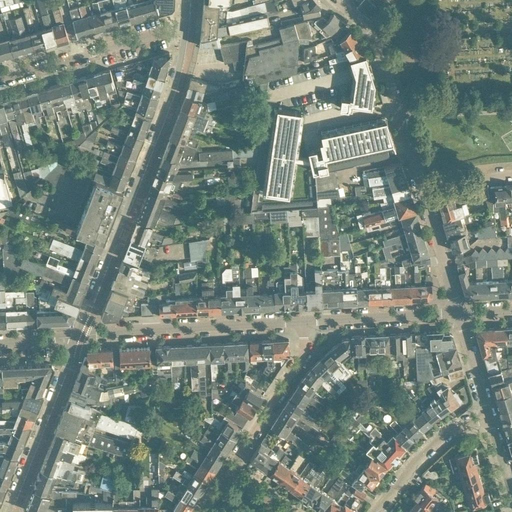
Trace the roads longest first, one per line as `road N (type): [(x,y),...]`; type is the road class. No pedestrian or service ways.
road 1 (residential): [(77,338),(179,66),(185,26)]
road 2 (residential): [(77,338),(303,323)]
road 3 (residential): [(424,194),(371,33),(335,0)]
road 4 (residential): [(0,80),(185,26)]
road 5 (residential): [(8,511),(77,338)]
road 6 (residential): [(230,470),(303,351),(303,323)]
road 7 (residential): [(303,323),(458,312)]
road 8 (residential): [(376,511),(453,428),(487,416)]
road 9 (residential): [(458,312),(424,194)]
